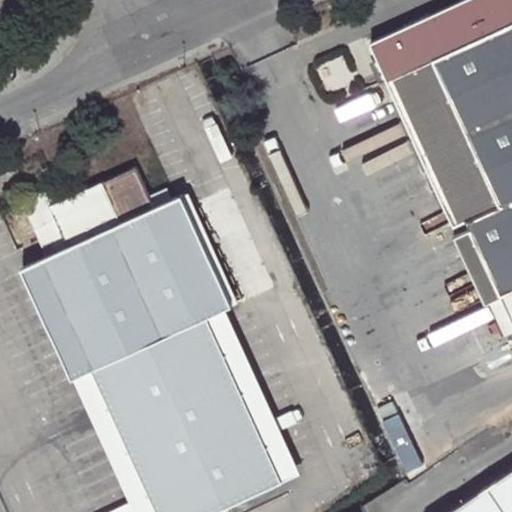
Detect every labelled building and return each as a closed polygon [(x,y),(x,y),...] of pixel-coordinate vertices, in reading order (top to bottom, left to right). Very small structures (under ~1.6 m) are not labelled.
[(511,0),(462,0),(371,42),(456,224),(467,219),(471,227),(454,235),(485,302),(500,295),(511,320),(511,0)] [(130,169),(63,199),(57,186),(23,202),(47,256),(44,258),(94,369),(158,511),(214,511),(283,481),(209,316),(227,308),(234,304),(184,193),(150,209),(130,169)] [(23,267),(74,378),(94,369),(44,258),(23,267)] [(300,473),(227,308),(209,316),(283,481),(300,473)] [(135,511),(158,511),(94,369),(74,378),(135,511)] [(511,511),(511,466),(444,511),(511,511)]
